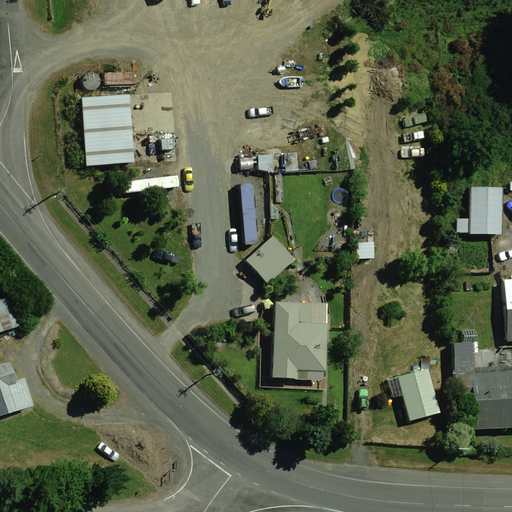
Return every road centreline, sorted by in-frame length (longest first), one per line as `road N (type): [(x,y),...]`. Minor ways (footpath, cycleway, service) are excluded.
road 1 (primary): [(242,456),(109,333),(0,204)]
road 2 (primary): [(511,507),(336,493),(242,456)]
road 3 (residential): [(7,0),(12,89),(0,125)]
